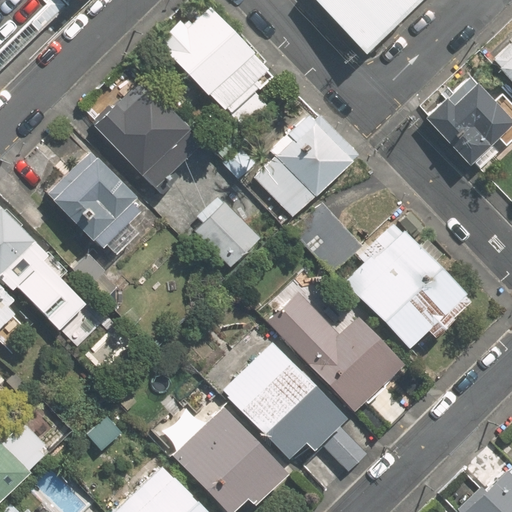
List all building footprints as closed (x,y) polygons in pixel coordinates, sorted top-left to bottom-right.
[(316,0),(364,49),(412,0),(316,0)] [(186,11),(160,37),(245,122),(269,97),(258,85),(278,65),(213,2),(195,20),(186,11)] [(511,43),(493,60),(511,82),(511,43)] [(142,74),(92,121),(153,186),(203,139),(142,74)] [(497,101),(475,75),(426,117),(468,167),(497,143),(501,148),(511,139),(511,101),(506,94),(497,101)] [(354,151),(311,109),(273,147),(278,152),(258,173),(297,210),(354,151)] [(233,133),(217,150),(240,174),(257,157),(233,133)] [(95,143),(49,187),(104,239),(109,234),(120,245),(142,222),(132,213),(143,201),(137,196),(144,190),(95,143)] [(263,233),(224,196),(198,223),(237,260),(263,233)] [(0,197),(0,269),(31,300),(49,283),(57,291),(75,272),(0,197)] [(365,240),(324,199),(297,227),(338,267),(365,240)] [(343,269),(412,339),(432,320),(441,329),(482,289),(430,235),(425,240),(399,213),(343,269)] [(319,268),(271,317),(358,404),(407,355),(319,268)] [(0,275),(0,324),(17,308),(12,302),(19,295),(0,275)] [(277,332),(225,386),(292,450),(308,433),(319,443),(342,419),(354,406),(277,332)] [(292,466),(225,400),(176,450),(233,506),(252,487),(262,496),(292,466)] [(0,497),(55,448),(18,406),(0,422),(0,497)] [(511,511),(511,456),(510,454),(453,511),(511,511)] [(221,511),(168,456),(113,509),(116,511),(221,511)] [(27,511),(14,498),(0,510),(0,511),(27,511)]
